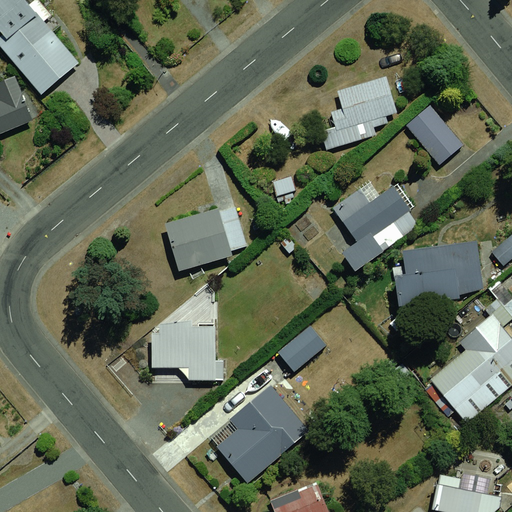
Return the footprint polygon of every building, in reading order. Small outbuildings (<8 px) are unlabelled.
[(17,0),(0,0),(0,55),(33,98),(71,69),(17,0)] [(378,77),(326,89),(331,109),(307,115),(315,150),(365,139),(361,124),(388,119),(378,77)] [(0,135),(25,126),(8,82),(0,85),(0,135)] [(424,106),(399,125),(428,164),(453,146),(424,106)] [(297,177),(275,181),(278,195),(300,191),(297,177)] [(359,179),(321,212),(349,245),(388,211),(359,179)] [(212,213),(154,227),(166,274),(224,259),(212,213)] [(511,261),(511,235),(493,253),(506,267),(511,261)] [(389,262),(394,306),(467,299),(463,255),(389,262)] [(511,342),(485,314),(420,376),(455,412),(511,356),(511,342)] [(302,325),(269,354),(283,369),(315,341),(302,325)] [(211,330),(142,332),(143,371),(172,370),(173,383),(213,382),(211,330)] [(233,423),(207,444),(234,479),(296,430),(263,388),(227,416),(233,423)] [(511,389),(502,396),(511,410),(511,389)] [(433,476),(424,507),(445,511),(482,511),(488,488),(433,476)] [(326,511),(315,478),(261,498),(265,511),(326,511)]
